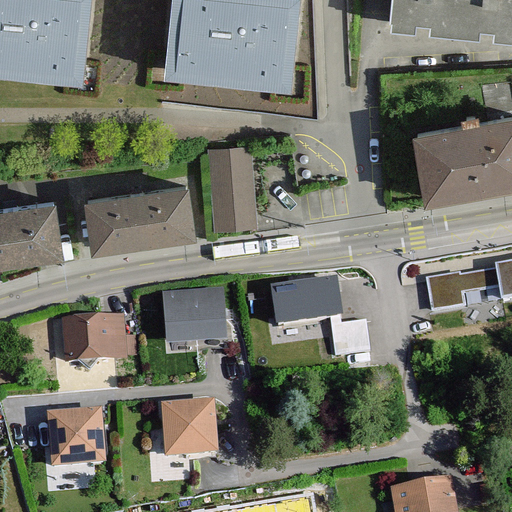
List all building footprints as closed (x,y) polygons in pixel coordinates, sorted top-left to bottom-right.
[(0,0),(0,66),(91,77),(100,0),(0,0)] [(184,0),(178,72),(303,84),(311,0),(184,0)] [(511,0),(397,0),(395,21),(511,33),(511,0)] [(511,112),(425,129),(439,202),(511,187),(511,112)] [(253,140),(209,143),(216,220),(259,216),(253,140)] [(195,174),(89,191),(97,244),(203,227),(195,174)] [(62,188),(0,198),(0,256),(72,245),(62,188)] [(511,264),(501,266),(499,279),(468,279),(435,285),(438,322),(511,309),(511,308),(511,264)] [(343,284),(278,291),(283,327),(348,321),(343,284)] [(160,345),(227,342),(224,289),(157,292),(160,345)] [(62,358),(124,358),(124,315),(62,315),(62,358)] [(377,323),(339,326),(343,366),(382,361),(377,323)] [(157,455),(212,452),(208,400),(154,403),(157,455)] [(46,466),(100,463),(97,411),(42,414),(46,466)] [(393,511),(450,511),(445,477),(389,486),(393,511)]
